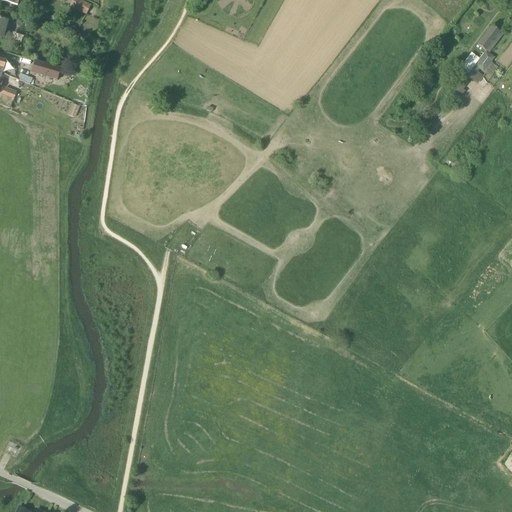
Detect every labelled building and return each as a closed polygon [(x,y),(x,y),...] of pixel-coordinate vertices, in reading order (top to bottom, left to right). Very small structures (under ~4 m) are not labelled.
[(86,15),(90,6),(78,0),(72,0),(69,6),(86,15)] [(477,46),(485,52),(500,32),(492,26),(477,46)] [(479,70),(484,74),(492,63),(491,63),(495,58),(489,54),(503,34),(500,32),(485,52),(480,59),(478,59),(465,77),(459,86),(463,89),(470,78),(475,71),(477,73),(479,70)] [(457,72),(465,77),(478,59),(471,53),(457,72)] [(58,81),(62,69),(36,61),(32,74),(58,81)] [(31,85),(33,79),(21,74),(19,80),(31,85)] [(0,104),(10,109),(13,101),(16,93),(4,88),(0,98),(0,104)] [(74,118),(78,107),(71,104),(67,115),(74,118)]
